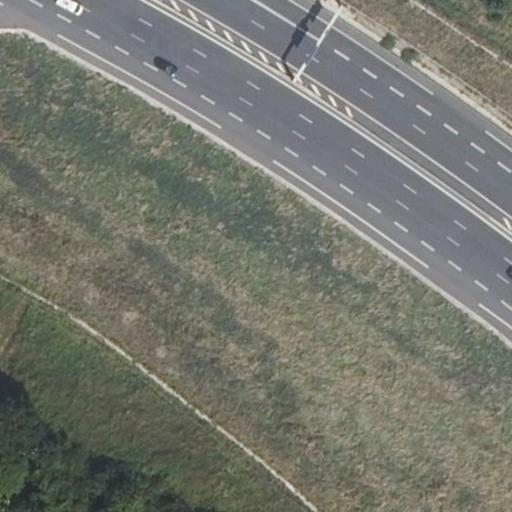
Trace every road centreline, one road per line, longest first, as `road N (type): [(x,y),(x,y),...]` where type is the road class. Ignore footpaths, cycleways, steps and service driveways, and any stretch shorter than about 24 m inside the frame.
road 1 (trunk): [(85,0),(445,232),(511,289)]
road 2 (trunk): [(511,190),(319,48)]
